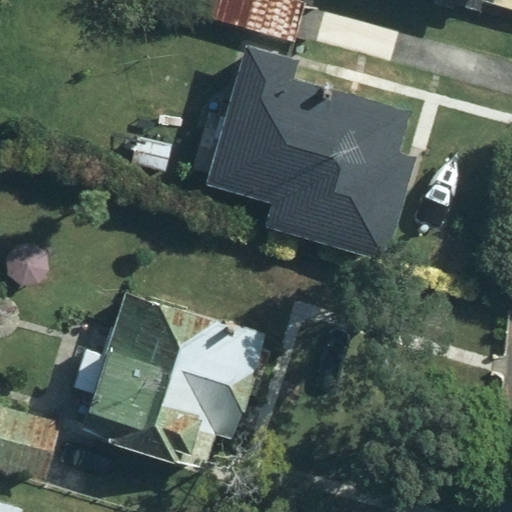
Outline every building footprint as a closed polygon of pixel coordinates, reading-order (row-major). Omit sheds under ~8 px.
[(305,4),(290,0),(198,0),(194,14),(293,44),(305,4)] [(511,0),(471,0),(494,6),(511,11),(511,0)] [(384,243),(413,163),(394,156),(406,122),(354,104),(349,119),(326,111),(330,100),(316,94),(318,89),(289,79),(294,65),(252,50),(206,180),(277,205),(270,223),(372,259),(378,241),(384,243)] [(123,305),(114,354),(85,349),(77,390),(106,396),(97,446),(237,472),(263,331),(123,305)] [(64,425),(0,406),(0,469),(48,483),(64,425)] [(0,511),(26,511),(27,511),(0,501),(0,511)]
